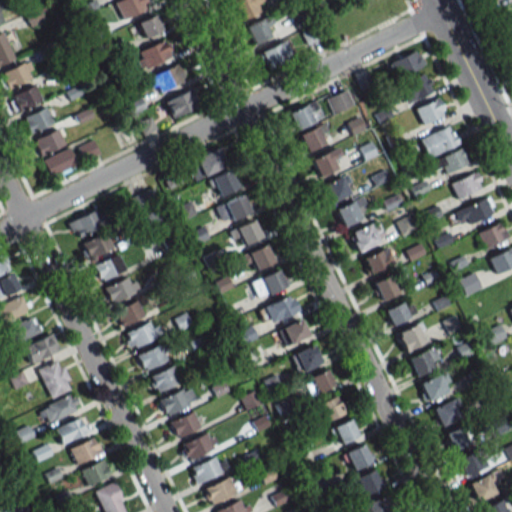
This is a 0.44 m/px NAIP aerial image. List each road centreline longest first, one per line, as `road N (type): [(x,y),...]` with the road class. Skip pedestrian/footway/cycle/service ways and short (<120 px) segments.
road 1 (residential): [(434,511),(185,0)]
road 2 (residential): [(0,229),(438,11)]
road 3 (residential): [(164,511),(0,174)]
road 4 (tertiary): [(511,162),(432,0)]
